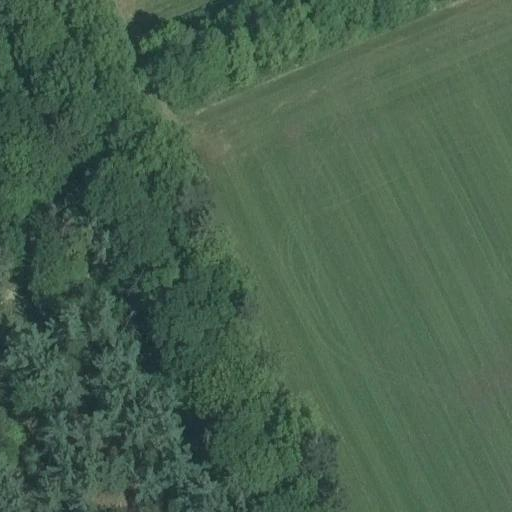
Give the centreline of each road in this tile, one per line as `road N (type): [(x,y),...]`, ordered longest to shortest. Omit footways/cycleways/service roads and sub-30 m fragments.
road 1 (track): [(511,35),(278,130),(253,146),(244,170),(242,199),(259,242),(390,511)]
road 2 (track): [(304,511),(88,72)]
road 3 (track): [(260,0),(138,49)]
